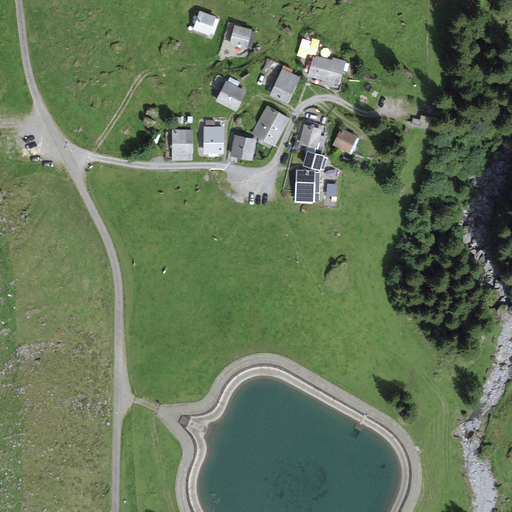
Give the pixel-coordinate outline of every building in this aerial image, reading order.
[(218,18),(200,12),(195,28),(213,34),(218,18)] [(255,32),(235,26),(230,43),(250,48),(255,32)] [(332,60),(314,55),(308,75),(338,83),(344,61),(333,58),(332,60)] [(292,70),(285,66),(272,94),(287,101),(299,78),(290,73),(292,70)] [(238,82),(230,78),(218,100),(235,109),(245,92),(236,87),(238,82)] [(288,119),(267,106),(253,132),(274,145),(288,119)] [(412,125),(431,129),(433,118),(423,116),(422,121),(413,119),(412,125)] [(321,130),(305,126),(300,143),(308,145),(306,151),(308,152),(320,155),(325,137),(319,135),(321,130)] [(223,128),(205,128),(205,151),(222,151),(223,128)] [(192,131),(171,131),(171,134),(174,134),(173,160),(192,160),(192,131)] [(355,138),(342,131),(335,144),(348,151),(355,138)] [(254,140),(236,136),(232,154),(251,158),(254,140)] [(320,155),(308,152),(305,164),(318,167),(321,155),(320,155)] [(320,172),(297,171),(296,200),(318,201),(320,172)]
